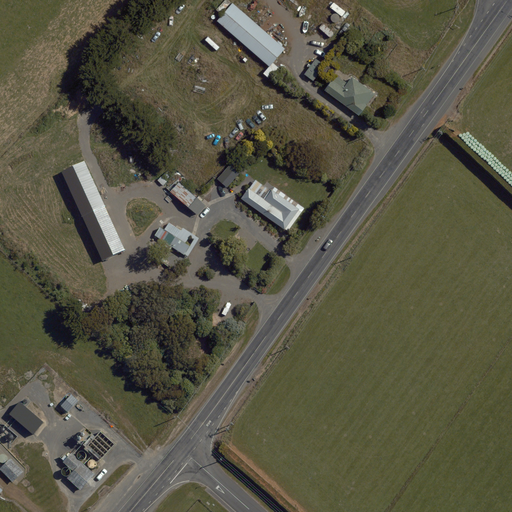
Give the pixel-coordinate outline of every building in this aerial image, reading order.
[(208,32),(264,80),(282,59),(225,12),(208,32)] [(306,73),(315,81),(323,71),(314,63),(306,73)] [(330,93),(321,104),(351,130),(370,109),(351,93),(342,103),(330,93)] [(243,173),(237,168),(231,163),(217,178),(224,183),(229,188),(243,173)] [(251,192),(237,212),(285,247),(300,227),(251,192)] [(195,233),(207,219),(182,195),(169,209),(195,233)] [(169,233),(161,227),(154,237),(162,242),(169,233)] [(182,272),(197,254),(177,238),(163,256),(182,272)] [(62,406),(68,413),(80,402),(74,395),(62,406)] [(103,431),(89,446),(105,460),(118,445),(103,431)] [(0,448),(0,460),(3,464),(10,458),(0,448)] [(24,474),(9,460),(1,470),(15,483),(24,474)] [(62,495),(78,511),(95,494),(71,469),(60,479),(69,488),(62,495)]
